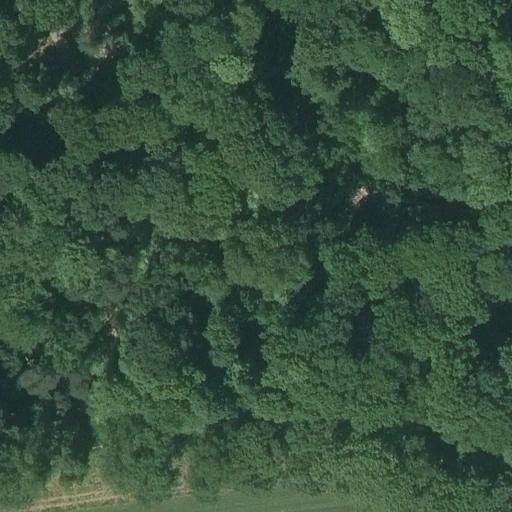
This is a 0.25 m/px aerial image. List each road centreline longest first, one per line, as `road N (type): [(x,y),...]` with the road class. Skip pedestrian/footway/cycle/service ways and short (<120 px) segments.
road 1 (unclassified): [(0,223),(75,161),(208,0)]
road 2 (track): [(511,225),(461,110),(427,0)]
